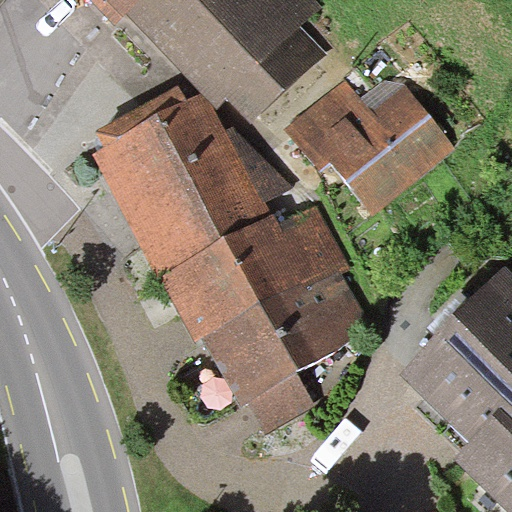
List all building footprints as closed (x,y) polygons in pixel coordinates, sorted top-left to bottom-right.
[(147,0),(85,0),(93,8),(115,31),(128,19),(147,0)] [(317,0),(147,0),(128,19),(135,26),(201,97),(217,113),(227,133),(234,129),(242,137),(327,58),(303,29),(319,2),(317,0)] [(348,80),(286,131),(322,175),(330,169),(336,176),(370,218),(456,149),(405,86),(374,112),(348,80)] [(106,152),(93,157),(158,282),(276,218),(281,228),(317,207),(242,137),(234,129),(227,133),(217,113),(201,97),(165,115),(158,104),(99,136),(106,152)] [(276,218),(158,282),(195,350),(205,344),(338,271),(341,276),(351,269),(317,207),(281,228),(276,218)] [(338,271),(205,344),(243,412),(250,409),(268,437),(316,408),(298,375),(374,330),(341,276),(338,271)] [(511,511),(511,280),(504,273),(402,383),(470,447),(453,465),(504,511),(511,511)]
